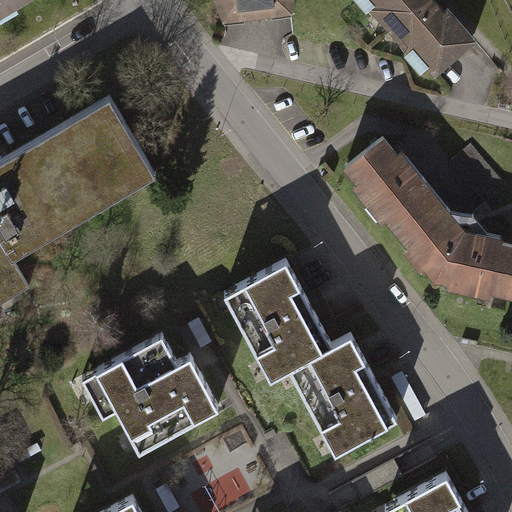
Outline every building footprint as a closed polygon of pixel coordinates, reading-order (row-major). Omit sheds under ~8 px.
[(0,0),(0,16),(28,0),(0,0)] [(211,0),(216,13),(291,12),(292,0),(211,0)] [(432,0),(344,0),(421,87),(471,43),(432,0)] [(114,95),(0,159),(0,238),(11,257),(158,173),(114,95)] [(386,133),(345,165),(438,281),(507,295),(511,268),(511,237),(462,229),(443,204),(386,133)] [(0,300),(26,286),(0,239),(0,300)] [(336,453),(400,420),(379,379),(355,335),(337,344),(316,305),(293,260),(227,294),(273,380),(292,369),(336,453)] [(168,320),(87,367),(134,448),(215,402),(192,361),(168,320)] [(469,511),(451,476),(389,507),(391,511),(469,511)] [(155,511),(143,490),(103,511),(155,511)]
